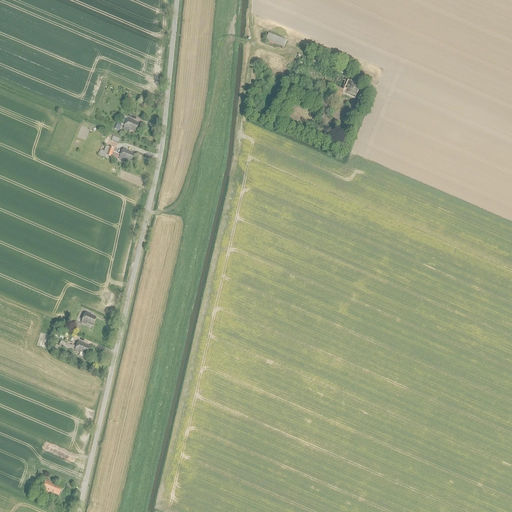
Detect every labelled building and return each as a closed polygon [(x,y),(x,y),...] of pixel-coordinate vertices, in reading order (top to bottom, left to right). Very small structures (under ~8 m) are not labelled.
[(287,40),(269,32),(266,40),(284,48),(287,40)] [(349,75),(299,55),(290,76),(340,97),(341,95),(353,99),(359,84),(348,79),(349,75)] [(142,123),(128,117),(124,127),(128,129),(138,132),(142,123)] [(112,157),(114,148),(106,146),(105,150),(100,149),(99,154),(106,156),(106,155),(112,157)] [(123,149),(119,158),(131,163),(134,153),(123,149)] [(85,312),(81,322),(94,327),(98,317),(85,312)] [(73,327),(80,329),(82,323),(75,321),(73,327)] [(79,341),(75,350),(92,357),(96,347),(79,341)] [(62,486),(46,479),(42,489),(58,496),(62,486)]
